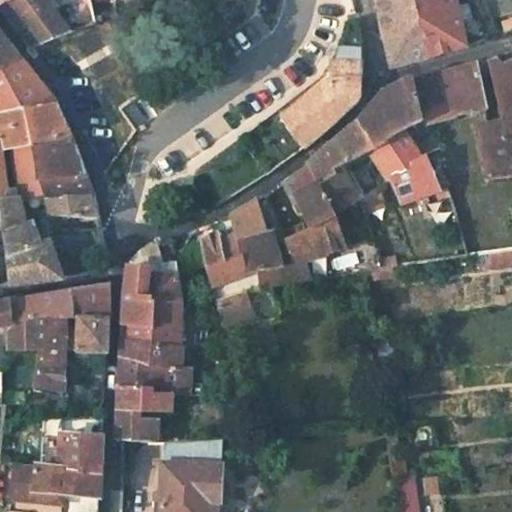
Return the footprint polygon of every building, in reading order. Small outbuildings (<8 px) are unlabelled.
[(49,0),(13,0),(2,7),(16,26),(33,48),(69,34),(61,12),(49,0)] [(374,0),(378,16),(416,7),(444,0),(374,0)] [(454,0),(444,0),(416,7),(428,59),(465,49),(462,35),(454,0)] [(511,0),(495,0),(500,16),(511,12),(511,0)] [(416,7),(378,16),(384,42),(390,69),(428,59),(416,7)] [(0,72),(22,60),(0,30),(0,29),(0,72)] [(482,29),(462,35),(465,49),(485,44),(482,29)] [(361,52),(338,51),(338,65),(360,65),(361,52)] [(473,128),(487,183),(511,181),(511,64),(502,68),(494,57),(487,61),(500,121),(487,125),(473,128)] [(22,60),(0,72),(0,110),(3,117),(54,105),(52,101),(33,75),(22,60)] [(423,119),(424,126),(485,112),(477,62),(415,76),(423,119)] [(338,65),(329,65),(329,82),(360,81),(360,74),(360,65),(338,65)] [(356,119),(376,149),(402,130),(423,119),(415,76),(387,89),(378,99),(373,104),(356,119)] [(329,82),(283,114),(304,149),(354,108),(359,96),(360,81),(329,82)] [(54,105),(3,117),(17,144),(70,138),(62,121),(54,105)] [(306,169),(317,192),(368,155),(376,149),(356,119),(305,166),(306,169)] [(135,130),(144,143),(152,137),(143,125),(135,130)] [(376,149),(412,200),(438,190),(433,173),(428,153),(419,154),(402,130),(376,149)] [(70,138),(17,144),(37,178),(85,178),(76,152),(70,138)] [(0,145),(0,217),(8,286),(61,280),(51,243),(44,243),(38,218),(33,218),(25,197),(48,196),(37,178),(17,144),(0,145)] [(327,213),(330,219),(362,209),(373,199),(356,173),(365,166),(372,161),(368,155),(317,192),(327,213)] [(286,181),(306,222),(327,213),(317,192),(306,169),(286,181)] [(433,173),(438,190),(446,188),(441,171),(433,173)] [(85,178),(37,178),(48,196),(91,198),(88,187),(85,178)] [(91,198),(48,196),(50,217),(98,219),(94,207),(91,198)] [(219,240),(227,259),(245,252),(241,240),(266,230),(255,199),(240,207),(232,213),(237,231),(219,240)] [(254,273),(259,287),(310,279),(303,260),(343,248),(330,219),(327,213),(283,231),(284,234),(294,261),(287,264),(254,273)] [(238,276),(243,289),(259,287),(254,273),(287,264),(273,232),(267,234),(266,230),(241,240),(245,252),(227,259),(219,240),(215,230),(196,238),(205,263),(204,264),(210,285),(238,276)] [(379,261),(382,269),(397,266),(395,259),(379,261)] [(365,263),(366,271),(382,269),(379,261),(365,263)] [(126,267),(122,324),(156,327),(161,300),(182,299),(175,266),(163,264),(161,274),(126,267)] [(109,286),(69,293),(78,320),(108,319),(109,286)] [(240,288),(210,297),(218,326),(248,317),(240,288)] [(69,293),(10,303),(9,325),(45,321),(66,320),(78,320),(69,293)] [(122,324),(120,340),(171,345),(179,310),(184,309),(182,299),(161,300),(156,327),(122,324)] [(0,303),(0,326),(9,325),(10,303),(4,303),(0,303)] [(187,328),(184,309),(179,310),(171,345),(180,346),(179,364),(190,366),(193,350),(185,350),(187,328)] [(108,319),(78,320),(78,344),(75,344),(76,352),(108,354),(108,319)] [(45,321),(9,325),(8,348),(39,349),(67,345),(66,320),(45,321)] [(120,340),(119,356),(179,364),(180,346),(171,345),(120,340)] [(67,345),(39,349),(34,384),(65,389),(66,371),(68,353),(76,352),(75,344),(67,345)] [(119,356),(118,385),(174,395),(192,399),(227,394),(227,377),(224,349),(193,350),(190,366),(179,364),(119,356)] [(118,385),(115,440),(121,440),(155,443),(156,418),(139,417),(139,413),(172,415),(174,395),(118,385)] [(42,394),(33,392),(31,403),(42,403),(42,394)] [(105,436),(60,433),(57,468),(102,471),(105,436)] [(161,462),(157,511),(216,511),(219,465),(220,438),(162,442),(161,462)] [(391,460),(394,511),(414,511),(411,458),(391,460)] [(65,508),(67,492),(37,490),(39,466),(13,464),(9,502),(65,508)] [(57,468),(39,466),(37,490),(67,492),(76,493),(101,495),(102,471),(57,468)] [(99,511),(101,495),(76,493),(74,511),(99,511)]
